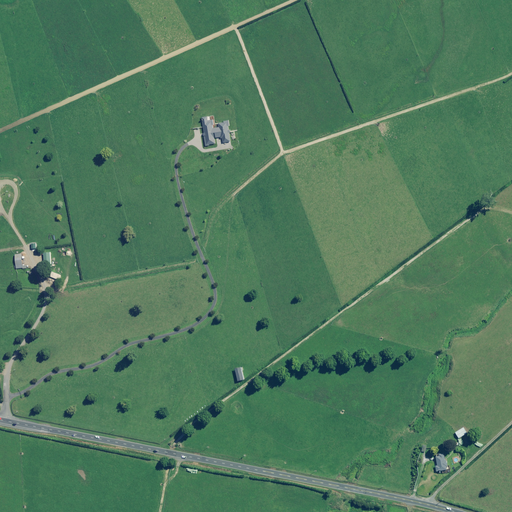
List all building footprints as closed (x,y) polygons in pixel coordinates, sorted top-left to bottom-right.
[(14,265),(14,268),(16,268),(16,269),(26,269),(26,266),(22,266),(22,255),(15,255),(15,265),(14,265)] [(60,281),(62,276),(51,272),(49,276),(60,281)] [(244,380),(241,368),(235,369),(238,381),(244,380)] [(467,433),(463,428),(455,433),(459,438),(467,433)] [(435,455),(437,463),(434,463),(436,472),(439,471),(447,470),(446,467),(447,466),(446,460),(445,460),(444,453),(435,455)]
